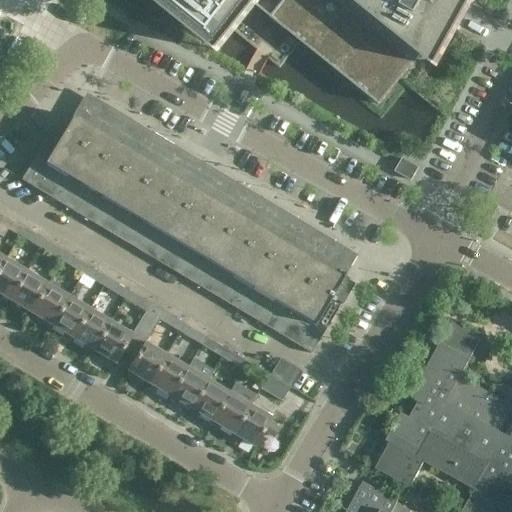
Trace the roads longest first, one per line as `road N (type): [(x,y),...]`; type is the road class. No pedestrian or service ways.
road 1 (residential): [(439,236),(83,38)]
road 2 (residential): [(347,388),(0,179)]
road 3 (residential): [(277,504),(0,338)]
road 4 (residential): [(347,388),(439,236)]
road 5 (residential): [(439,236),(444,212),(511,88)]
road 6 (residential): [(277,504),(347,388)]
road 7 (residential): [(0,138),(83,38)]
